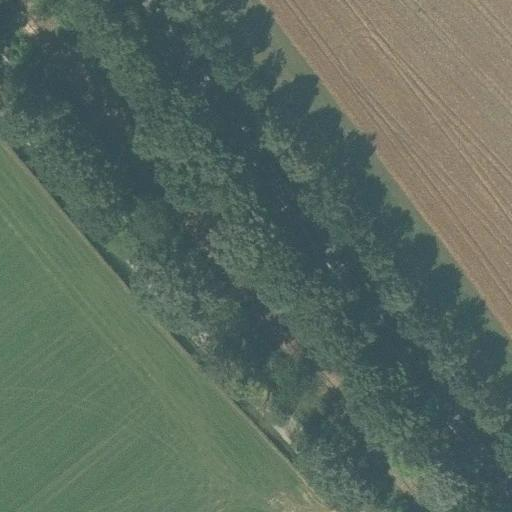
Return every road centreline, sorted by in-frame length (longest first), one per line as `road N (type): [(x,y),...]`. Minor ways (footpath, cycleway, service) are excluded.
road 1 (tertiary): [(511,496),(376,331),(131,0)]
road 2 (unclassified): [(362,511),(0,105)]
